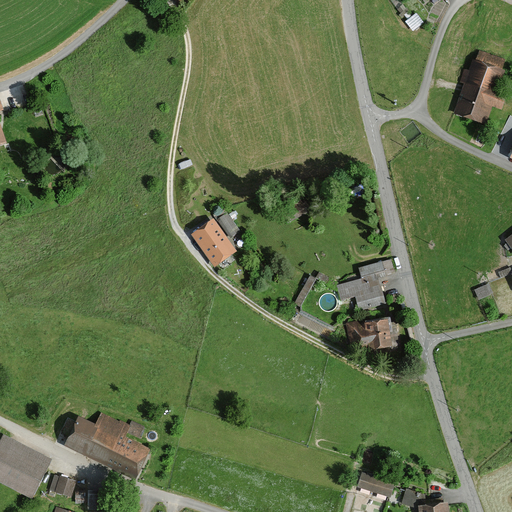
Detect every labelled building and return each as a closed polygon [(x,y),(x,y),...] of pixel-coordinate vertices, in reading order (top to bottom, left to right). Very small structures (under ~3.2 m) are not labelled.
[(487,122),(492,107),(506,111),(511,93),(499,89),(506,67),(477,58),(460,114),(487,122)] [(0,147),(10,144),(0,114),(0,112),(7,110),(1,93),(0,93),(0,147)] [(299,201),(282,210),(288,221),(305,212),(299,201)] [(232,235),(237,231),(222,209),(213,215),(217,221),(220,219),(232,235)] [(196,234),(219,266),(236,254),(213,222),(196,234)] [(361,305),(389,299),(384,278),(391,277),(387,263),(362,268),(365,281),(340,287),(343,302),(359,298),(361,305)] [(301,303),(316,275),(311,272),(296,300),(301,303)] [(489,293),(486,286),(475,291),(478,298),(489,293)] [(375,351),(396,349),(393,320),(371,323),(371,328),(360,329),(362,350),(375,348),(375,351)] [(65,447),(137,481),(151,451),(139,445),(147,428),(131,421),(129,425),(120,421),(120,422),(101,413),(95,425),(78,417),(65,447)] [(52,461),(3,436),(0,441),(0,484),(32,501),(52,461)] [(359,490),(396,503),(402,485),(365,473),(359,490)] [(68,477),(62,475),(61,477),(54,475),(49,491),(71,498),(76,482),(68,479),(68,477)] [(404,486),(404,503),(418,503),(418,486),(404,486)] [(75,505),(85,505),(85,491),(75,491),(75,505)] [(107,491),(88,491),(88,511),(107,511),(107,491)] [(422,511),(446,511),(445,500),(421,503),(422,511)]
